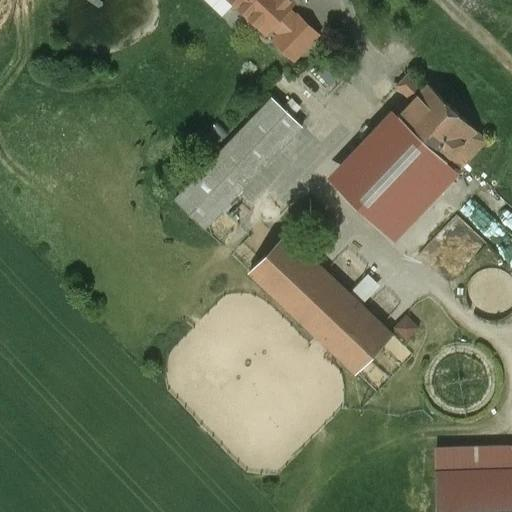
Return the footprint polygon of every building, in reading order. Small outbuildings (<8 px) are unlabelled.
[(228,0),(228,3),(233,7),(240,7),(249,16),(249,22),(254,27),(260,27),(266,32),(272,26),(281,34),(297,17),(288,9),(294,3),(290,0),(228,0)] [(318,35),(298,16),(297,17),(281,34),(275,41),(295,60),(318,35)] [(425,89),(409,74),(397,86),(413,101),(392,123),(339,179),(387,225),(449,160),(460,170),(487,141),(429,84),(425,89)] [(273,98),(175,201),(205,228),(303,126),(273,98)] [(393,335),(286,234),(250,271),(357,373),(393,335)] [(511,275),(503,269),(492,267),(482,270),(474,276),(468,284),(466,295),(469,305),(475,313),(483,319),(494,321),(504,318),(511,312),(511,275)] [(371,277),(360,286),(368,296),(379,287),(371,277)] [(409,317),(402,327),(412,335),(420,325),(409,317)] [(511,511),(511,447),(437,449),(438,511),(511,511)]
